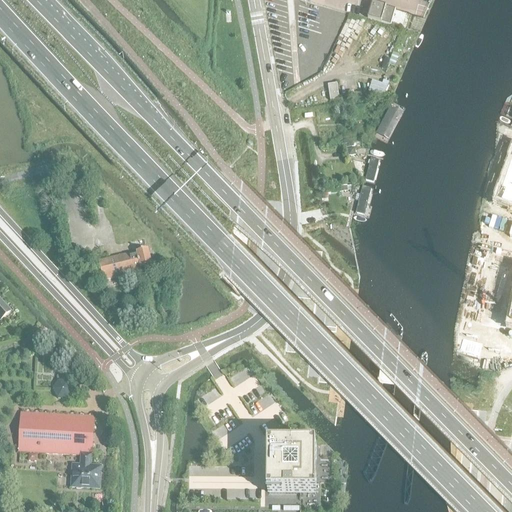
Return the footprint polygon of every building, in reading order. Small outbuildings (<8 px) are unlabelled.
[(373,3),(368,19),(391,25),(396,10),(373,3)] [(306,45),(299,44),(298,54),(305,55),(306,45)] [(416,48),(414,48),(398,90),(399,92),(403,93),(406,91),(422,50),(421,50),(416,48)] [(339,100),(337,84),(328,86),(330,101),(339,100)] [(405,103),(396,98),(377,131),(387,136),(405,103)] [(373,160),(370,160),(365,180),(374,182),(379,162),(376,161),(376,160),(373,159),(373,160)] [(511,161),(498,204),(511,208),(511,161)] [(370,193),(361,191),(356,214),(365,216),(370,193)] [(130,254),(99,262),(103,281),(134,274),(134,273),(140,271),(141,272),(153,270),(148,251),(131,255),(130,254)] [(0,321),(9,313),(0,302),(0,321)] [(312,404),(283,376),(274,386),(302,414),(312,404)] [(81,467),(79,467),(73,467),(72,488),(100,490),(101,468),(90,467),(91,456),(92,456),(94,419),(22,415),(20,452),(82,456),(81,467)] [(268,496),(317,496),(317,447),(268,447),(268,496)]
